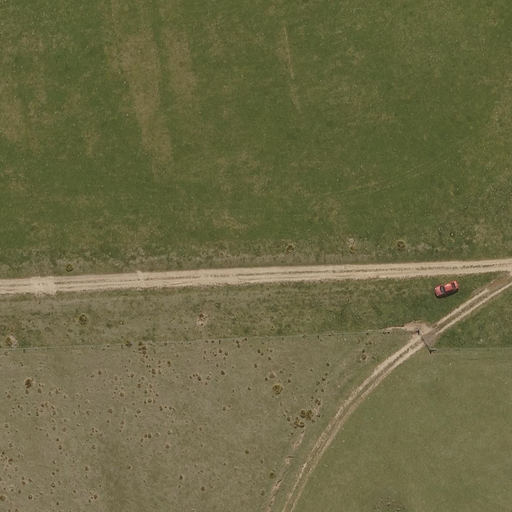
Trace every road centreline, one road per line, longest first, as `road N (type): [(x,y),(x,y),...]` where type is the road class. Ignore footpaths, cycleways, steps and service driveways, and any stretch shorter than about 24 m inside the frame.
road 1 (track): [(511,257),(0,289)]
road 2 (track): [(511,291),(452,316),(343,412),(290,511)]
